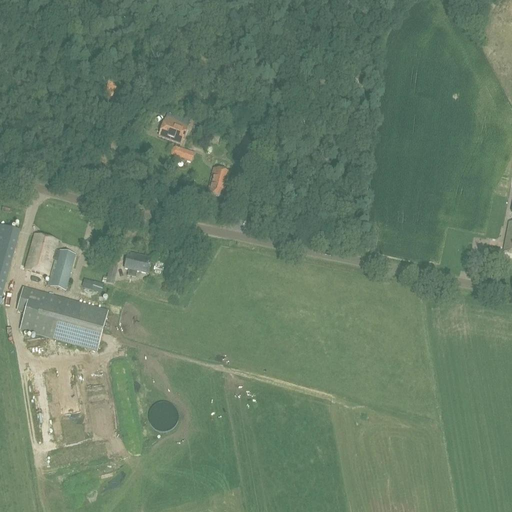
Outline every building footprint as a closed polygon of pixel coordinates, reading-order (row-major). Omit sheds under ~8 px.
[(169,130),(165,147),(188,153),(192,136),(169,130)] [(224,199),(231,174),(214,170),(208,195),(224,199)] [(243,177),(237,175),(234,187),(240,189),(243,177)] [(466,196),(464,211),(476,212),(476,216),(497,218),(507,220),(509,208),(505,207),(506,195),(492,193),(492,195),(482,193),(482,192),(474,191),(473,197),(466,196)] [(511,209),(503,252),(511,253),(511,209)] [(0,299),(1,300),(20,232),(0,226),(0,299)] [(486,227),(483,236),(503,242),(505,233),(486,227)] [(25,270),(50,277),(47,287),(66,292),(76,256),(60,252),(60,254),(55,252),(58,242),(35,236),(25,270)] [(136,279),(137,272),(148,275),(151,260),(128,255),(124,269),(129,270),(127,277),(136,279)] [(156,263),(157,271),(166,271),(165,262),(156,263)] [(117,268),(110,266),(106,284),(113,286),(117,268)] [(82,289),(96,292),(99,283),(85,279),(82,289)] [(25,314),(20,331),(97,352),(108,313),(23,290),(17,312),(25,314)]
